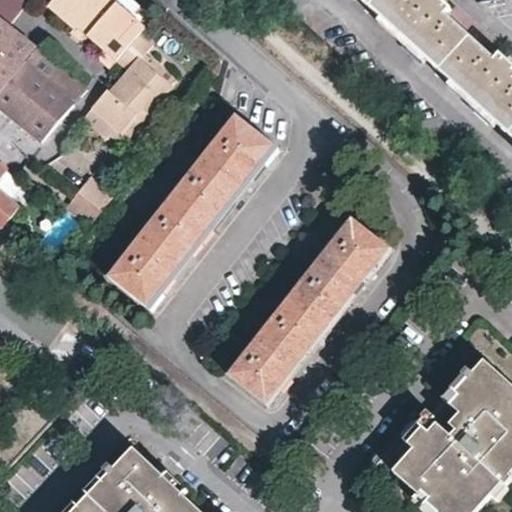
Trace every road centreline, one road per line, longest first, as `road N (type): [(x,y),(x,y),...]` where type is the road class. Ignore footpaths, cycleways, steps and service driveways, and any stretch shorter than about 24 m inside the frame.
road 1 (residential): [(333,511),(337,465),(457,312),(490,301),(511,315)]
road 2 (residential): [(121,418),(145,416),(248,511)]
road 3 (residential): [(121,418),(35,511)]
